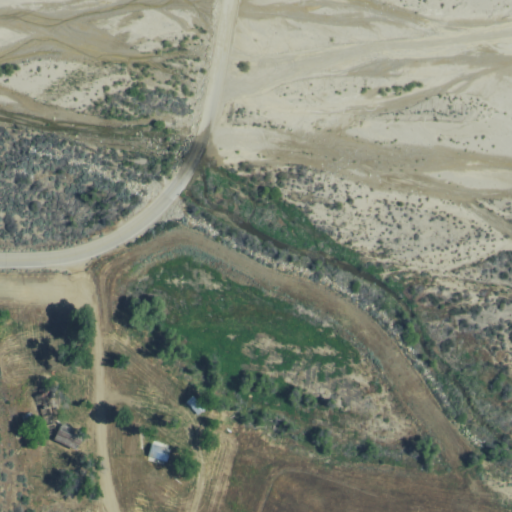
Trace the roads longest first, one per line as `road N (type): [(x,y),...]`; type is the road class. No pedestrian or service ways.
road 1 (tertiary): [(0,269),(96,261),(165,214),(200,147),(226,0)]
road 2 (track): [(106,511),(99,388),(77,267)]
